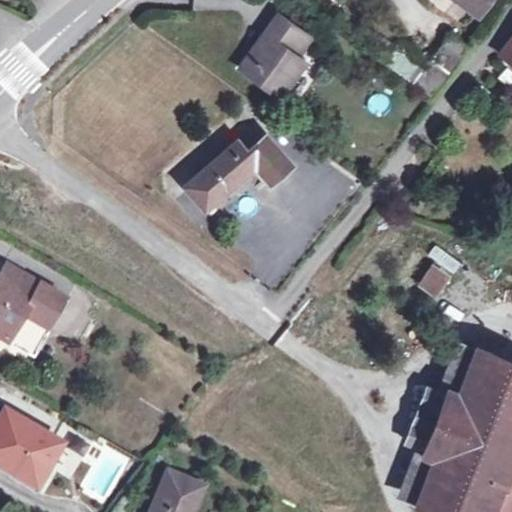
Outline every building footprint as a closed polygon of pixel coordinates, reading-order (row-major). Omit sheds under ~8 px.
[(455,0),(476,15),(486,0),(455,0)] [(251,51),(239,68),(280,96),(304,62),(295,56),(308,38),(275,15),(263,34),(268,37),(255,54),(251,51)] [(398,44),(384,64),(430,96),(467,47),(449,33),(426,63),(398,44)] [(263,34),(251,51),(255,54),(268,37),(263,34)] [(511,39),(501,55),(511,63),(511,39)] [(237,142),(185,187),(205,210),(214,202),(243,177),(257,165),(271,181),(291,163),(266,136),(246,153),(237,142)] [(248,183),(243,177),(214,202),(219,208),(248,183)] [(5,265),(0,273),(0,338),(33,358),(66,301),(5,265)] [(431,266),(419,285),(435,295),(447,276),(431,266)] [(431,459),(414,505),(432,511),(433,510),(439,511),(511,511),(511,473),(508,472),(511,462),(511,362),(493,355),(493,354),(474,346),(456,393),(448,390),(423,456),(431,459)] [(2,412),(0,415),(0,466),(22,479),(31,463),(42,469),(58,443),(2,412)] [(33,486),(42,469),(31,463),(22,479),(33,486)] [(166,472),(149,511),(190,511),(201,487),(166,472)]
